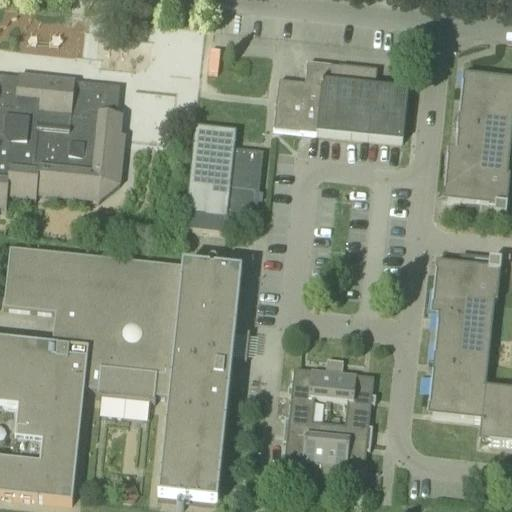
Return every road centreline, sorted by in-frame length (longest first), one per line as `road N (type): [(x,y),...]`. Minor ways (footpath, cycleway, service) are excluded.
road 1 (residential): [(511,477),(410,464),(395,440),(438,28)]
road 2 (residential): [(438,28),(181,0)]
